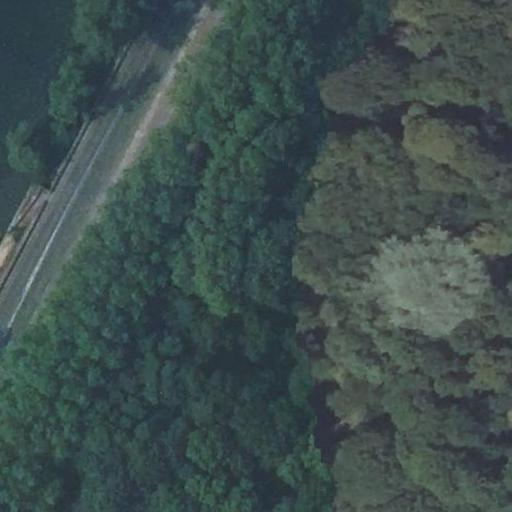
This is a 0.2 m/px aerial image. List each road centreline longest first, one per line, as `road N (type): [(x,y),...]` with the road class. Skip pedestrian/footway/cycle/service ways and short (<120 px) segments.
road 1 (unknown): [(17,511),(209,108),(253,63),(271,75),(271,89),(232,247),(229,324),(282,511)]
road 2 (primary): [(184,0),(0,344)]
